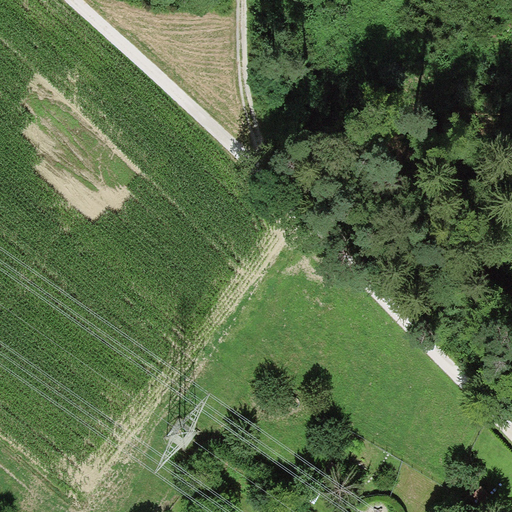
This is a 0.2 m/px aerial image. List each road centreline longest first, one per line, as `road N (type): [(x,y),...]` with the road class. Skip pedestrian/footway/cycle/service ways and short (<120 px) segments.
road 1 (track): [(511,429),(253,169),(68,0)]
road 2 (track): [(245,0),(253,169)]
